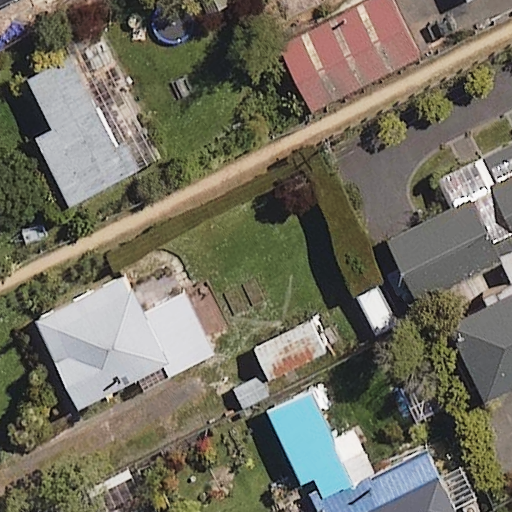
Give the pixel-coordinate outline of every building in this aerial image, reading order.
[(418,54),(391,0),(359,0),(277,40),(310,107),(418,54)] [(94,100),(71,53),(27,74),(51,124),(35,131),(67,198),(159,153),(126,85),(94,100)] [(511,147),(480,164),(511,227),(511,147)] [(511,247),(511,237),(473,163),(440,180),(452,203),(387,237),(418,297),(511,247)] [(140,308),(123,273),(34,315),(76,402),(162,361),(167,371),(211,350),(182,289),(140,308)] [(511,379),(511,286),(447,319),(484,393),(511,379)] [(320,339),(310,317),(252,344),(263,366),(320,339)] [(345,458),(310,385),(265,406),(300,479),(345,458)] [(454,511),(422,447),(341,488),(347,501),(324,511),(454,511)]
